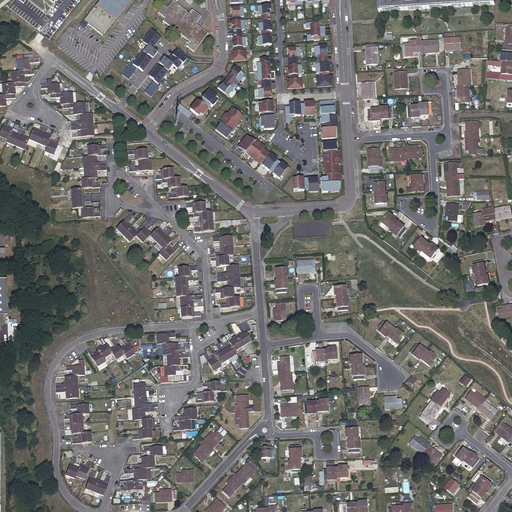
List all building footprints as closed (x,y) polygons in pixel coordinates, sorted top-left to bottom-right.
[(99,0),(83,21),(102,36),(115,18),(114,17),(118,12),(120,14),(131,0),(99,0)] [(494,0),(378,0),(380,12),(495,6),(494,0)] [(164,5),(158,13),(165,19),(163,21),(187,40),(183,44),(193,52),(208,34),(196,24),(202,17),(192,10),(189,14),(174,1),(167,8),(164,5)] [(270,6),(257,7),(258,16),(262,15),(262,19),(269,19),(269,11),(270,11),(270,6)] [(233,21),(241,21),(241,17),(244,17),(244,8),(231,8),(231,13),(232,13),(233,21)] [(269,19),(262,19),(262,23),(258,24),(259,30),(272,30),(271,25),(270,25),(269,19)] [(245,20),(231,21),(232,26),(233,26),(234,34),(242,34),(241,30),(245,30),(245,20)] [(319,23),(308,23),(308,28),(312,28),(312,31),(325,30),(325,26),(319,27),(319,23)] [(325,30),(312,31),(312,35),(309,35),(309,40),(320,39),(320,35),(326,35),(325,30)] [(156,34),(151,31),(143,42),(148,46),(144,51),(142,49),(139,53),(141,54),(133,64),(131,63),(122,75),(128,80),(138,68),(142,72),(151,62),(146,58),(148,55),(153,59),(157,53),(152,49),(160,39),(155,35),(156,34)] [(269,32),(262,33),(262,37),(257,37),(258,46),(271,45),(271,40),(269,41),(269,32)] [(242,34),(234,34),(234,43),(233,43),(233,48),(235,48),(243,47),(246,47),(246,38),(242,38),(242,34)] [(453,39),(444,39),(445,51),(462,50),(461,41),(453,41),(453,39)] [(422,43),(422,41),(411,42),(412,44),(405,45),(406,57),(412,57),(412,53),(422,52),(422,43)] [(422,43),(422,52),(423,54),(438,53),(437,41),(428,42),(428,43),(422,43)] [(511,63),(511,44),(506,44),(504,44),(503,54),(502,63),(504,63),(511,63)] [(243,47),(235,48),(235,52),(233,52),(234,54),(235,54),(235,56),(234,56),(232,56),(233,61),(248,60),(247,50),(243,50),(243,47)] [(327,47),(314,48),(315,57),(318,57),(319,60),(327,60),(326,52),(327,52),(327,47)] [(378,48),(366,49),(367,65),(378,64),(377,57),(379,57),(378,48)] [(300,49),(287,50),(287,55),(289,55),(289,62),(297,62),(297,58),(300,58),(300,49)] [(186,60),(176,51),(168,62),(163,58),(159,63),(164,67),(162,70),(157,66),(149,77),(154,81),(144,93),(151,98),(160,85),(158,84),(166,74),(168,75),(171,72),(169,70),(173,65),(178,69),(182,64),(183,65),(186,60)] [(40,59),(33,59),(25,60),(17,61),(18,72),(31,71),(30,64),(40,63),(40,59)] [(257,65),(257,73),(270,72),(270,68),(268,68),(268,60),(260,61),(260,65),(257,65)] [(327,60),(319,60),(319,64),(315,64),(316,74),(319,74),(327,73),(329,73),(328,67),(327,67),(327,60)] [(288,70),(289,76),(290,76),(298,75),(302,75),(301,65),(297,66),(297,62),(289,62),(290,70),(288,70)] [(511,63),(504,63),(504,67),(503,74),(503,76),(511,75),(511,63)] [(227,79),(233,83),(236,80),(239,83),(245,75),(235,67),(232,71),(233,72),(227,79)] [(31,71),(18,72),(12,72),(12,79),(12,83),(25,82),(24,75),(35,75),(34,70),(31,71)] [(461,81),(461,87),(469,87),(471,87),(470,71),(459,71),(459,81),(461,81)] [(270,72),(257,73),(258,82),(261,81),(262,85),(270,85),(269,77),(270,77),(270,72)] [(328,79),(327,73),(319,74),(319,77),(315,77),(315,86),(330,85),(330,80),(328,80),(328,79)] [(406,73),(395,73),(396,89),(406,89),(406,82),(407,82),(406,73)] [(298,75),(290,76),(290,81),(291,82),(288,83),(289,88),(303,86),(303,78),(298,78),(298,75)] [(233,83),(227,79),(222,85),(221,84),(218,88),(229,96),(234,89),(231,86),(233,83)] [(25,82),(12,83),(8,83),(3,84),(3,95),(16,95),(15,87),(25,86),(25,82)] [(364,100),(375,99),(375,89),(373,90),(373,83),(363,84),(364,100)] [(51,85),(46,85),(40,85),(41,89),(48,89),(48,94),(49,94),(59,94),(59,84),(51,85)] [(270,85),(262,85),(262,89),(259,90),(259,98),(272,97),(272,93),(270,93),(270,85)] [(469,87),(461,87),(458,88),(459,96),(462,96),(462,104),(470,104),(469,87)] [(217,97),(209,91),(202,100),(203,100),(211,106),(212,108),(217,101),(215,99),(217,97)] [(59,94),(49,94),(50,99),(60,98),(60,105),(63,105),(73,104),(72,93),(59,94)] [(16,95),(3,95),(0,95),(0,106),(6,106),(5,99),(16,98),(16,95)] [(203,100),(200,104),(208,110),(211,106),(203,100)] [(334,101),(320,102),(321,117),(323,116),(323,119),(328,119),(328,123),(321,124),(322,129),(323,129),(324,134),(322,134),(322,140),(336,139),(336,129),(335,123),(337,123),(337,115),(335,115),(334,101)] [(200,104),(197,102),(190,111),(198,117),(200,115),(203,117),(208,110),(200,104)] [(314,102),(304,103),(304,104),(305,116),(311,116),(311,114),(315,114),(314,102)] [(73,104),(63,105),(63,109),(73,108),(74,115),(80,115),(86,115),(85,103),(73,104)] [(262,106),(259,106),(260,115),(273,114),(272,103),(262,103),(262,106)] [(299,103),(290,104),(290,107),(290,116),(294,115),(294,117),(300,117),(300,104),(299,103)] [(420,105),(420,106),(421,117),(428,116),(432,116),(431,105),(428,105),(428,104),(420,105)] [(180,105),(177,109),(189,118),(192,114),(180,105)] [(421,117),(420,106),(412,106),(412,107),(408,107),(408,117),(412,117),(412,118),(421,117)] [(388,107),(380,108),(380,109),(381,120),(389,119),(389,118),(393,118),(392,108),(388,108),(388,107)] [(223,121),(221,124),(216,130),(227,139),(232,133),(231,132),(232,129),(228,126),(231,122),(235,125),(237,123),(239,124),(243,118),(232,109),(227,115),(226,114),(222,120),(223,121)] [(381,124),(381,120),(380,109),(371,110),(368,110),(369,121),(372,121),(376,121),(376,124),(381,124)] [(93,125),(92,114),(89,114),(86,115),(80,115),(80,122),(70,122),(70,126),(93,125)] [(10,120),(6,118),(0,132),(0,136),(8,140),(12,131),(13,129),(7,126),(10,120)] [(261,119),(260,119),(260,128),(264,127),(264,130),(274,129),(273,118),(261,119)] [(231,122),(228,126),(232,129),(231,132),(232,133),(239,124),(237,123),(235,125),(231,122)] [(469,133),(469,139),(477,139),(479,139),(478,122),(467,123),(468,133),(469,133)] [(29,139),(38,143),(45,127),(41,125),(39,131),(34,128),(29,139)] [(93,136),(93,125),(70,126),(70,131),(81,130),(81,137),(93,136)] [(45,127),(38,143),(47,147),(49,141),(51,136),(46,134),(48,128),(45,127)] [(8,140),(7,142),(16,146),(22,130),(19,128),(17,133),(12,131),(8,140)] [(22,130),(16,146),(24,150),(29,139),(24,137),(26,131),(22,130)] [(49,141),(47,147),(45,152),(53,156),(61,138),(57,137),(54,143),(49,141)] [(247,137),(239,146),(246,151),(244,153),(248,156),(253,150),(256,153),(252,159),(260,165),(261,165),(263,162),(264,164),(262,166),(269,171),(271,168),(276,162),(277,161),(263,150),(260,147),(261,146),(255,141),(254,142),(247,137)] [(470,156),(478,155),(484,155),(484,151),(478,151),(477,144),(479,144),(479,139),(477,139),(469,139),(466,139),(466,149),(469,149),(470,156)] [(336,142),(322,143),(323,147),(325,147),(325,153),(323,153),(323,158),(330,158),(331,162),(324,163),(324,168),(326,168),(326,175),(327,178),(327,185),(322,185),(322,194),(329,193),(328,192),(340,191),(339,183),(339,179),(341,179),(340,173),(339,173),(338,164),(340,164),(339,157),(337,157),(337,151),(336,142)] [(106,150),(106,146),(87,147),(88,157),(93,156),(99,156),(99,150),(106,150)] [(406,151),(407,159),(422,158),(422,150),(414,150),(414,147),(406,148),(406,151)] [(378,149),(368,150),(369,166),(371,166),(380,166),(379,158),(378,158),(378,149)] [(407,159),(406,151),(400,151),(399,150),(390,150),(390,161),(407,160),(407,159)] [(147,151),(127,152),(127,155),(134,155),(135,160),(138,160),(147,160),(147,151)] [(88,157),(83,157),(83,168),(106,167),(106,163),(93,163),(93,156),(88,157)] [(147,160),(138,160),(139,167),(128,168),(129,172),(135,172),(151,171),(151,160),(147,160)] [(271,168),(275,171),(280,165),(276,162),(271,168)] [(275,171),(273,174),(279,179),(281,177),(284,179),(290,171),(281,164),(280,165),(275,171)] [(445,172),(446,181),(449,181),(457,180),(456,164),(448,165),(448,171),(445,172)] [(106,167),(83,168),(84,179),(90,179),(94,179),(93,171),(106,171),(106,167)] [(161,176),(155,177),(155,180),(162,180),(173,179),(173,170),(161,170),(161,176)] [(421,175),(411,176),(413,193),(423,192),(422,182),(421,182),(421,175)] [(303,177),(293,178),(294,189),(298,189),(298,190),(304,190),(304,189),(303,179),(303,177)] [(318,178),(308,178),(308,189),(308,191),(315,191),(315,189),(318,189),(318,178)] [(100,188),(100,184),(91,185),(90,179),(84,179),(82,180),(82,190),(83,190),(100,188)] [(173,179),(162,180),(162,184),(167,184),(168,189),(174,189),(181,189),(180,179),(173,179)] [(374,184),(374,193),(376,193),(386,192),(386,183),(385,183),(385,180),(374,181),(374,184)] [(457,180),(449,181),(449,187),(448,188),(448,197),(459,196),(458,180),(457,180)] [(181,189),(174,189),(175,195),(168,195),(168,199),(187,198),(187,188),(181,189)] [(82,190),(72,190),(72,201),(89,200),(89,196),(83,196),(83,190),(82,190)] [(387,195),(386,192),(376,193),(377,205),(389,204),(388,195),(387,195)] [(478,192),(478,201),(490,201),(490,192),(478,192)] [(89,200),(72,201),(73,210),(81,209),(84,209),(84,204),(89,203),(89,200)] [(469,208),(472,202),(463,202),(463,210),(468,210),(469,208)] [(205,203),(185,204),(185,209),(192,208),(192,214),(193,214),(205,213),(205,203)] [(459,206),(447,205),(447,214),(450,214),(449,222),(457,222),(459,206)] [(494,210),(496,220),(496,221),(511,217),(510,206),(500,208),(500,209),(494,210)] [(92,209),(84,209),(81,209),(82,219),(100,217),(100,214),(92,214),(92,209)] [(494,210),(494,209),(482,211),(483,214),(478,215),(480,223),(496,220),(494,210)] [(194,218),(200,218),(200,223),(212,222),(212,213),(205,213),(193,214),(194,218)] [(397,222),(395,220),(395,219),(389,214),(382,223),(391,230),(397,222)] [(116,230),(122,237),(131,229),(127,225),(133,219),(130,216),(116,230)] [(212,222),(200,223),(201,229),(194,229),(194,233),(213,232),(212,222)] [(404,227),(397,222),(391,230),(390,232),(397,237),(397,236),(400,238),(406,230),(404,228),(404,227)] [(138,235),(136,237),(142,244),(150,237),(151,235),(147,231),(151,227),(148,224),(142,231),(138,235)] [(122,237),(129,244),(136,237),(138,235),(142,231),(140,228),(135,233),(131,229),(122,237)] [(151,235),(150,237),(157,244),(170,231),(167,228),(163,233),(159,228),(151,235)] [(170,231),(157,244),(163,251),(168,246),(172,242),(168,238),(172,234),(170,231)] [(213,242),(220,242),(220,248),(232,247),(231,237),(213,238),(213,242)] [(428,244),(421,239),(418,237),(412,246),(414,247),(414,248),(421,253),(422,252),(428,244)] [(430,246),(428,244),(422,252),(431,259),(438,250),(431,245),(430,246)] [(172,250),(168,246),(163,251),(159,255),(166,262),(179,248),(177,245),(172,250)] [(453,256),(458,249),(454,246),(449,253),(453,256)] [(220,248),(221,253),(214,253),(215,258),(228,257),(232,257),(232,247),(220,248)] [(228,257),(215,258),(210,258),(210,262),(216,261),(216,267),(225,267),(228,266),(228,257)] [(307,265),(297,265),(297,274),(314,272),(313,261),(307,262),(307,265)] [(473,267),(475,275),(476,275),(486,273),(488,273),(488,269),(485,270),(484,265),(483,265),(483,262),(473,263),(474,267),(473,267)] [(177,278),(190,277),(190,271),(197,270),(197,266),(177,268),(177,278)] [(215,274),(215,278),(240,277),(240,266),(228,266),(225,267),(226,274),(215,274)] [(276,270),(276,282),(286,281),(286,278),(287,278),(287,269),(276,270)] [(486,273),(476,275),(477,280),(478,287),(489,284),(488,277),(486,277),(486,273)] [(174,278),(175,287),(187,287),(187,281),(192,281),(192,277),(190,277),(177,278),(174,278)] [(240,277),(215,278),(216,282),(226,282),(226,289),(233,288),(240,288),(240,277)] [(286,281),(276,282),(275,282),(276,294),(287,293),(286,281)] [(187,287),(175,287),(176,297),(179,297),(194,296),(194,292),(188,292),(187,287)] [(336,296),(336,300),(346,299),(345,287),(334,288),(335,296),(336,296)] [(226,289),(214,289),(215,293),(220,293),(221,299),(226,299),(233,299),(233,288),(226,289)] [(179,297),(180,308),(193,307),(192,300),(202,299),(202,295),(199,295),(194,296),(179,297)] [(233,299),(226,299),(226,304),(219,305),(219,309),(239,308),(238,298),(233,299)] [(346,299),(336,300),(337,308),(338,308),(338,312),(348,311),(347,307),(348,307),(347,299),(346,299)] [(285,305),(277,305),(277,312),(274,312),(274,321),(286,321),(285,305)] [(511,317),(511,305),(504,307),(505,310),(498,312),(500,320),(511,317)] [(193,307),(180,308),(181,318),(192,317),(196,317),(199,317),(200,317),(200,312),(193,313),(193,307)] [(379,332),(385,338),(386,336),(392,329),(386,323),(385,324),(382,321),(376,329),(379,332)] [(241,333),(236,336),(239,342),(242,346),(250,341),(245,333),(250,330),(245,322),(240,325),(237,327),(241,333)] [(392,329),(386,336),(396,344),(402,335),(396,330),(395,331),(392,329)] [(168,338),(175,338),(175,334),(157,335),(157,344),(162,344),(168,344),(168,338)] [(236,336),(231,339),(228,334),(224,336),(229,344),(234,351),(242,346),(239,342),(236,336)] [(128,343),(124,338),(121,341),(124,346),(119,349),(123,356),(126,359),(134,354),(130,347),(128,343)] [(108,350),(102,339),(98,341),(101,346),(97,348),(99,352),(103,359),(111,354),(108,350)] [(119,349),(114,340),(110,342),(113,347),(108,350),(111,354),(115,361),(123,356),(119,349)] [(222,342),(218,345),(227,359),(236,354),(234,351),(229,344),(224,347),(222,342)] [(168,344),(162,344),(163,355),(166,355),(185,353),(185,349),(178,350),(175,350),(174,343),(168,344)] [(413,343),(407,351),(409,352),(415,344),(413,343)] [(412,355),(418,361),(419,359),(426,351),(419,346),(418,347),(415,344),(409,352),(412,355)] [(218,345),(215,347),(218,352),(213,354),(214,357),(219,364),(227,359),(218,345)] [(327,351),(323,351),(324,360),(336,359),(335,348),(327,349),(327,351)] [(103,359),(99,352),(94,355),(90,349),(88,350),(86,351),(96,367),(105,362),(103,359)] [(324,360),(323,351),(315,351),(315,352),(311,353),(312,362),(312,366),(316,366),(316,363),(324,362),(324,360)] [(426,351),(419,359),(429,366),(436,357),(429,352),(428,353),(426,351)] [(189,353),(185,353),(166,355),(167,366),(179,366),(180,366),(179,358),(189,357),(189,353)] [(210,360),(206,354),(203,355),(213,371),(220,366),(219,364),(214,357),(210,360)] [(352,364),(352,368),(362,368),(361,356),(350,357),(350,364),(352,364)] [(277,365),(278,375),(281,375),(289,374),(288,358),(279,359),(280,365),(277,365)] [(65,367),(65,371),(72,371),(73,376),(77,376),(84,376),(83,366),(65,367)] [(167,366),(164,367),(164,376),(183,375),(183,371),(179,372),(179,366),(167,366)] [(364,375),(363,368),(362,368),(352,368),(352,376),(353,376),(353,380),(363,379),(363,376),(364,375)] [(289,374),(281,375),(281,382),(280,382),(281,391),(292,391),(291,374),(289,374)] [(78,388),(77,376),(73,376),(65,377),(65,384),(55,385),(55,389),(78,388)] [(470,381),(464,376),(459,382),(465,387),(470,381)] [(413,385),(417,380),(414,377),(409,382),(413,385)] [(201,384),(201,388),(202,388),(205,387),(205,390),(208,390),(208,393),(212,393),(220,392),(219,382),(201,384)] [(133,384),(134,398),(145,397),(145,392),(152,391),(152,387),(150,387),(143,388),(143,384),(133,384)] [(79,399),(78,388),(55,389),(55,393),(66,393),(66,399),(68,399),(79,399)] [(368,388),(357,388),(357,405),(368,405),(367,397),(369,397),(368,388)] [(436,392),(430,400),(434,403),(439,407),(449,394),(443,389),(439,394),(436,392)] [(466,399),(478,409),(482,404),(484,401),(486,399),(478,394),(476,397),(471,392),(466,399)] [(197,399),(195,399),(196,403),(213,402),(212,393),(208,393),(202,393),(200,393),(197,394),(197,399)] [(239,406),(239,413),(246,412),(248,412),(253,412),(253,406),(248,406),(247,396),(236,397),(236,406),(239,406)] [(135,409),(154,407),(157,407),(157,403),(147,404),(146,397),(145,397),(134,398),(135,409)] [(393,397),(383,398),(384,409),(401,409),(400,400),(393,401),(393,397)] [(319,402),(316,402),(316,412),(328,412),(327,400),(319,401),(319,402)] [(316,412),(316,402),(307,402),(307,403),(304,403),(304,413),(307,413),(307,414),(316,414),(316,412)] [(443,410),(439,407),(434,403),(429,408),(427,407),(421,414),(422,414),(419,417),(427,424),(430,420),(437,412),(439,414),(443,410)] [(69,406),(69,410),(76,409),(77,415),(81,415),(88,414),(87,404),(69,406)] [(478,409),(477,410),(490,420),(497,412),(497,411),(490,405),(488,408),(482,404),(478,409)] [(297,417),(297,408),(290,408),(290,406),(281,406),(281,417),(297,417)] [(131,409),(132,420),(141,420),(145,419),(145,412),(155,412),(154,407),(135,409),(131,409)] [(174,417),(174,422),(178,421),(190,420),(197,420),(196,408),(184,410),(184,416),(174,417)] [(239,413),(235,413),(235,422),(239,422),(239,429),(247,428),(246,412),(239,413)] [(497,412),(490,420),(493,423),(500,414),(497,412)] [(64,420),(69,420),(70,425),(82,425),(82,424),(81,415),(77,415),(70,416),(63,416),(64,420)] [(160,428),(160,424),(159,424),(154,425),(153,419),(145,419),(141,420),(142,429),(150,429),(160,428)] [(179,427),(172,427),(172,431),(179,431),(191,430),(190,420),(178,421),(179,427)] [(503,437),(509,442),(510,441),(511,438),(511,433),(509,431),(511,429),(504,424),(497,432),(503,437)] [(82,425),(70,425),(70,431),(65,432),(65,435),(77,434),(82,434),(82,425)] [(219,426),(214,431),(221,437),(225,432),(219,426)] [(151,439),(150,429),(142,429),(138,430),(138,436),(131,436),(132,440),(138,440),(151,439)] [(345,433),(346,441),(347,441),(357,441),(357,432),(356,432),(356,429),(346,429),(346,433),(345,433)] [(209,435),(202,442),(204,444),(210,449),(221,437),(214,431),(210,436),(209,435)] [(78,440),(71,441),(72,444),(91,443),(90,433),(82,434),(77,434),(78,440)] [(509,442),(503,437),(500,440),(503,443),(503,444),(506,445),(507,445),(509,442)] [(427,447),(429,445),(420,438),(418,440),(414,438),(409,444),(422,454),(427,447)] [(359,441),(357,441),(347,441),(347,450),(348,450),(348,453),(358,453),(358,450),(359,450),(359,441)] [(210,449),(204,444),(200,449),(199,448),(192,455),(200,462),(209,453),(211,451),(211,450),(210,449)] [(161,446),(143,447),(143,451),(150,451),(150,456),(153,456),(162,456),(162,450),(161,446)] [(288,450),(289,458),(299,458),(301,458),(300,450),(299,450),(299,446),(289,446),(289,450),(288,450)] [(273,455),(273,447),(263,447),(262,449),(262,451),(260,452),(260,459),(270,459),(270,455),(273,455)] [(433,452),(427,447),(422,454),(421,455),(434,465),(441,456),(433,451),(433,452)] [(461,463),(462,462),(468,454),(462,449),(461,449),(459,447),(453,455),(455,457),(455,458),(458,461),(461,463)] [(406,456),(399,450),(396,454),(403,459),(406,456)] [(476,458),(469,453),(468,454),(462,462),(469,467),(470,466),(472,468),(478,460),(476,459),(476,458)] [(131,465),(132,469),(145,468),(154,468),(153,456),(150,456),(141,457),(142,464),(131,465)] [(75,477),(78,468),(73,466),(74,464),(75,460),(72,458),(65,476),(74,479),(75,477)] [(299,458),(289,458),(289,462),(288,462),(288,470),(299,470),(299,458)] [(84,468),(79,466),(78,468),(75,477),(84,480),(91,463),(87,462),(84,468)] [(241,473),(236,477),(243,483),(244,484),(255,472),(247,464),(240,471),(241,473)] [(339,468),(335,468),(335,478),(348,477),(347,466),(339,467),(339,468)] [(133,473),(134,480),(137,480),(146,479),(145,468),(132,469),(123,470),(123,474),(133,473)] [(335,478),(335,468),(326,469),(326,470),(323,470),(323,472),(324,480),(327,479),(327,480),(335,480),(335,478)] [(94,493),(98,481),(93,479),(95,473),(92,471),(85,489),(94,493)] [(183,475),(177,475),(177,483),(193,483),(193,471),(183,472),(183,475)] [(236,477),(234,475),(228,482),(229,484),(225,488),(231,495),(243,483),(236,477)] [(481,477),(476,484),(477,485),(485,491),(490,485),(490,484),(492,481),(484,475),(482,478),(481,477)] [(106,477),(103,483),(98,481),(94,493),(103,496),(110,479),(106,477)] [(450,477),(444,486),(453,493),(460,485),(450,477)] [(134,480),(126,481),(126,486),(119,487),(120,491),(138,490),(137,480),(134,480)] [(486,492),(485,491),(477,485),(472,492),(472,493),(470,495),(467,498),(476,505),(478,502),(478,501),(480,499),(481,499),(486,492)] [(162,494),(154,494),(155,502),(171,502),(171,491),(161,491),(162,494)] [(210,509),(207,511),(220,511),(224,508),(216,500),(209,507),(210,509)] [(358,504),(354,504),(355,511),(367,511),(367,506),(369,505),(369,502),(367,503),(367,502),(358,502),(358,504)]
